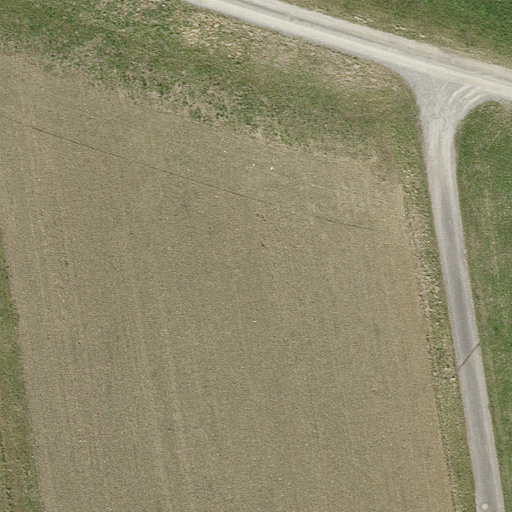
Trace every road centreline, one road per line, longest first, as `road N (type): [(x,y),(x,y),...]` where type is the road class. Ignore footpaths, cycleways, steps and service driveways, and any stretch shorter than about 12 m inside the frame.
road 1 (track): [(431,69),(496,511)]
road 2 (unclassified): [(511,90),(216,0)]
